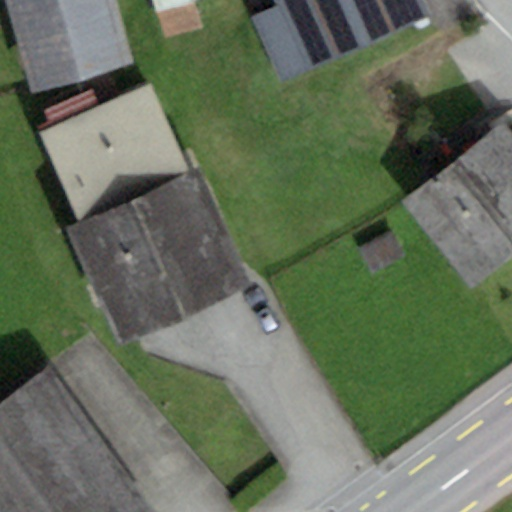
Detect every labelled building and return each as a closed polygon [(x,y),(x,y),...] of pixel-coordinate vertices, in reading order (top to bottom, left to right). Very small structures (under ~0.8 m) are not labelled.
[(119,0),(18,0),(43,89),(137,63),(119,0)] [(160,0),(164,14),(210,0),(160,0)] [(279,0),(280,1),(253,14),(284,79),(431,9),(426,0),(279,0)] [(168,91),(68,140),(105,214),(84,225),(138,335),(259,275),(168,91)] [(511,129),(502,117),(405,201),(475,281),(511,248),(511,129)] [(160,511),(59,368),(0,408),(0,511),(160,511)]
